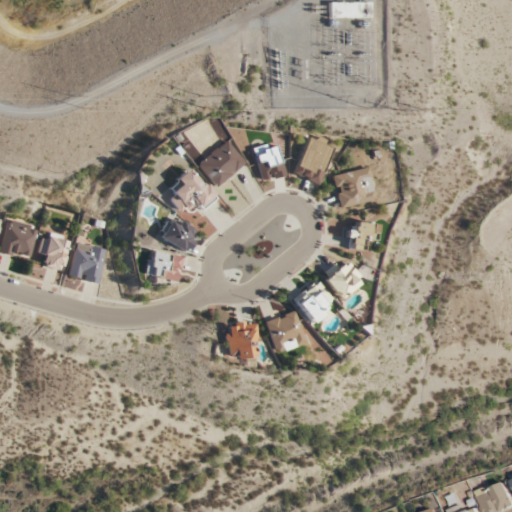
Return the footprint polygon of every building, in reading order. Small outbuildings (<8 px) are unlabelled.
[(369,18),(369,2),(327,2),(327,18),(369,18)] [(315,185),(333,145),(309,134),(291,174),(315,185)] [(246,164),(228,139),(195,163),(213,188),(246,164)] [(252,147),(257,180),(282,176),(276,143),(252,147)] [(166,185),(173,194),(166,200),(177,214),(188,205),(195,213),(214,198),(189,167),(166,185)] [(330,176),(338,208),(374,200),(366,168),(330,176)] [(183,252),(195,232),(167,216),(155,236),(183,252)] [(0,242),(0,252),(26,260),(36,228),(7,220),(0,242)] [(364,240),(369,242),(374,228),(349,220),(341,245),(360,251),(364,240)] [(42,256),(39,265),(57,270),(67,240),(42,232),(35,254),(42,256)] [(103,249),(73,244),(67,278),(97,284),(103,249)] [(180,256),(147,251),(143,275),(176,281),(180,256)] [(334,263),(318,277),(338,299),(361,279),(346,262),(339,268),(334,263)] [(309,324),(334,303),(316,281),(291,301),(309,324)] [(263,321),(273,353),(304,343),(294,311),(263,321)] [(255,322),(223,322),(223,358),(255,358),(255,322)] [(504,511),(503,509),(511,505),(511,502),(503,481),(474,493),(482,511),(504,511)]
